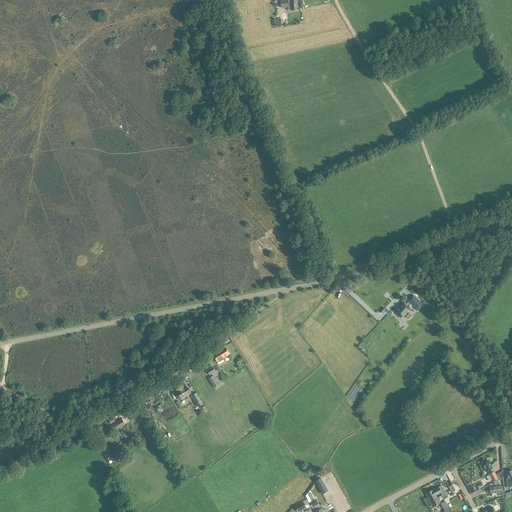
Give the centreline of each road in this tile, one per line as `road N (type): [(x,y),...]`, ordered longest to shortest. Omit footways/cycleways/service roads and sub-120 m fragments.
road 1 (track): [(219,0),(318,282)]
road 2 (unclassified): [(0,343),(288,288)]
road 3 (track): [(335,0),(420,137),(453,239)]
road 4 (unclassified): [(91,429),(164,385),(288,288)]
road 5 (unclassified): [(288,288),(511,225)]
road 6 (unclassified): [(366,511),(511,433)]
